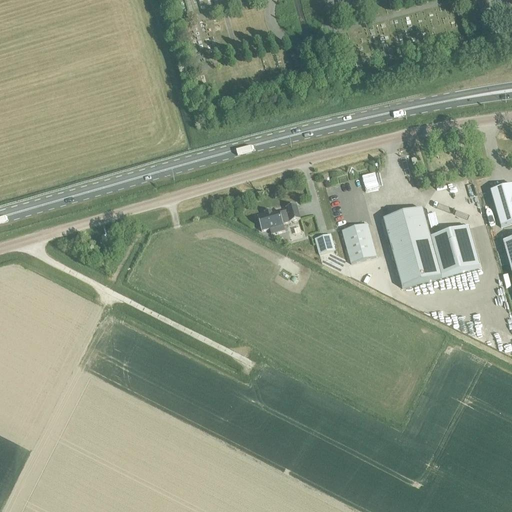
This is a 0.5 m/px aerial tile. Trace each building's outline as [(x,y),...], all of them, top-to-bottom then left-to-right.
[(337,0),(340,9),(358,4),(356,0),(337,0)] [(511,0),(499,0),(504,14),(511,11),(511,0)] [(511,186),(490,193),(500,229),(511,225),(511,186)] [(264,216),(257,219),(261,233),(269,231),(271,237),(284,233),(282,226),(300,221),(296,206),(285,209),(286,212),(279,214),(279,212),(271,215),(271,213),(264,215),(264,216)] [(422,211),(383,222),(401,290),(441,279),(479,269),(468,229),(430,240),(422,211)] [(342,233),(351,266),(376,259),(367,226),(342,233)] [(330,236),(315,241),(319,256),(334,251),(330,236)] [(511,240),(503,243),(511,274),(511,240)] [(506,341),(440,309),(434,320),(500,353),(506,341)]
